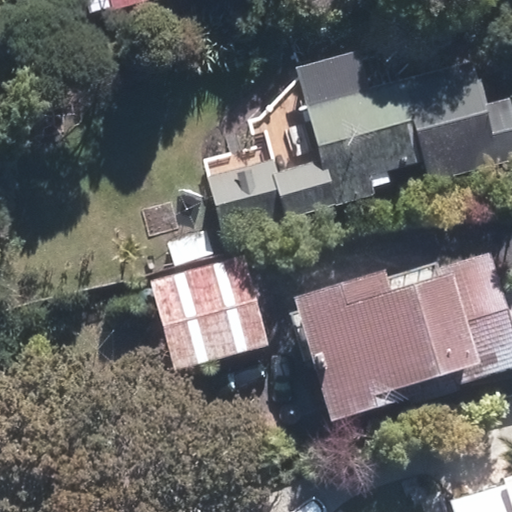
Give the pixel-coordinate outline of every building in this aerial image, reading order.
[(96,0),(100,14),(158,0),(96,0)] [(234,173),(245,231),(356,209),(351,180),(439,164),(443,183),(511,169),(511,101),(492,105),(483,62),(420,74),(416,54),(376,62),(375,56),(312,68),(331,160),(290,168),(289,162),(234,173)] [(169,274),(188,365),(281,346),(261,255),(169,274)] [(322,298),(353,421),(425,403),(422,390),(489,373),(490,378),(511,371),(511,284),(505,258),(412,281),(410,275),(322,298)] [(511,511),(511,482),(469,498),(473,511),(511,511)]
